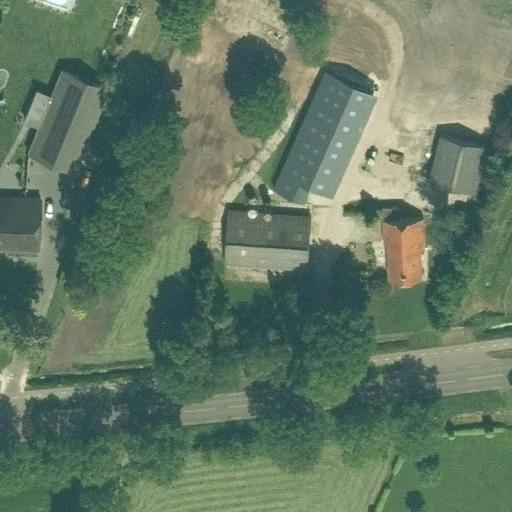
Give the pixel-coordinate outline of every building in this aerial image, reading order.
[(73,168),(107,86),(62,68),(28,150),(73,168)] [(449,130),(473,130),(474,99),(392,96),(391,129),(449,131),(449,130)] [(206,129),(190,175),(216,184),(232,138),(206,129)] [(476,190),(487,144),(440,133),(429,179),(476,190)] [(311,185),(280,171),(273,187),(304,201),(311,185)] [(10,197),(0,196),(0,246),(38,248),(40,196),(10,195),(10,197)] [(422,275),(421,247),(424,247),(423,216),(398,217),(397,205),(382,205),(384,241),(388,241),(390,277),(422,275)] [(307,267),(311,215),(228,209),(225,261),(307,267)]
